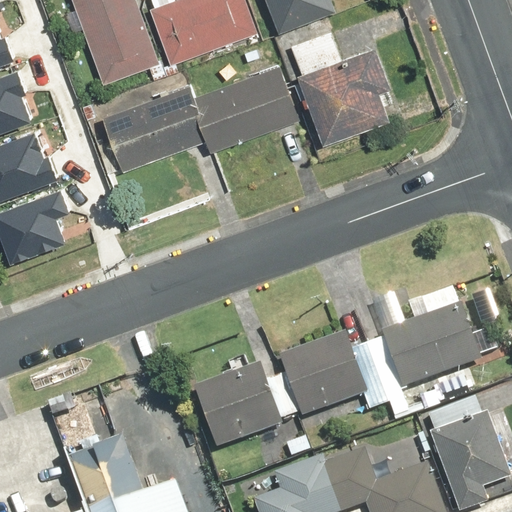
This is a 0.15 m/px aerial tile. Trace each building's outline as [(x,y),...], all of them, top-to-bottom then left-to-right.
[(134,0),(71,0),(102,85),(158,64),(134,0)] [(243,0),(174,0),(149,9),(170,67),(257,35),(243,0)] [(264,0),(277,33),(334,11),(330,0),(264,0)] [(0,59),(17,54),(9,27),(4,28),(0,15),(0,59)] [(296,75),(322,147),(389,123),(378,94),(389,90),(374,48),(296,75)] [(21,62),(0,68),(0,126),(33,116),(25,91),(29,89),(21,62)] [(190,85),(101,117),(122,173),(203,144),(207,155),(299,122),(279,66),(194,96),(190,85)] [(0,135),(0,193),(59,174),(50,147),(46,148),(38,123),(0,135)] [(63,183),(0,203),(0,207),(16,254),(74,235),(66,212),(72,210),(63,183)] [(461,301),(380,329),(400,386),(481,358),(461,301)] [(259,362),(192,385),(215,447),(280,424),(278,418),(299,411),(300,415),(366,393),(345,330),(277,353),(284,372),(265,378),(259,362)] [(486,410),(428,431),(457,511),(488,501),(482,485),(510,476),(486,410)] [(253,497),(258,511),(339,511),(365,503),(368,511),(446,511),(428,461),(377,480),(365,448),(327,462),(324,455),(274,472),(280,488),(253,497)] [(186,511),(177,487),(109,511),(186,511)]
